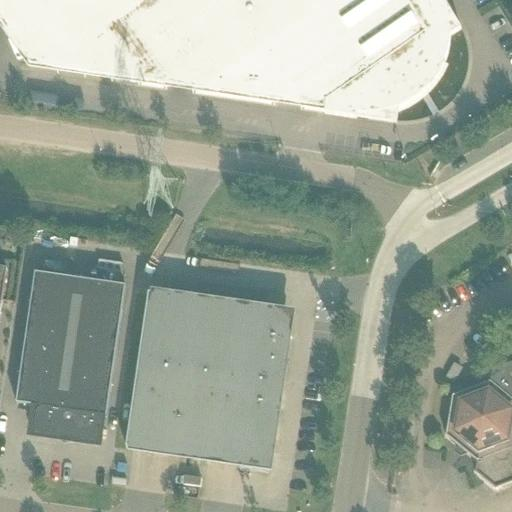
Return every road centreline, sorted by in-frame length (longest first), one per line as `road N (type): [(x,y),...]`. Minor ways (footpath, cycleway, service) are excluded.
road 1 (unclassified): [(414,228),(348,182),(0,131)]
road 2 (unclassified): [(349,511),(380,281),(414,228)]
road 3 (unknown): [(380,281),(339,271),(294,287),(271,467)]
road 4 (unknown): [(421,507),(442,364),(476,312),(511,281)]
road 5 (unclassified): [(511,152),(426,200),(414,228)]
